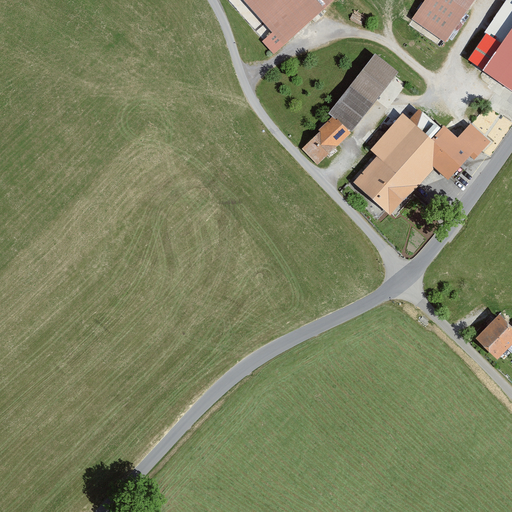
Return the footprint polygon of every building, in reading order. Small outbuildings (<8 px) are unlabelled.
[(247,0),(285,43),(334,0),(247,0)] [(429,0),(414,22),(442,42),(472,0),(429,0)] [(511,0),(472,58),(511,85),(511,0)] [(399,73),(379,57),(336,112),(356,128),(399,73)] [(425,111),(359,182),(393,213),(440,163),(453,176),(487,139),(474,127),(459,143),(425,111)] [(306,150),(319,163),(349,133),(336,120),(306,150)] [(511,326),(504,318),(482,340),(499,357),(511,343),(511,326)]
